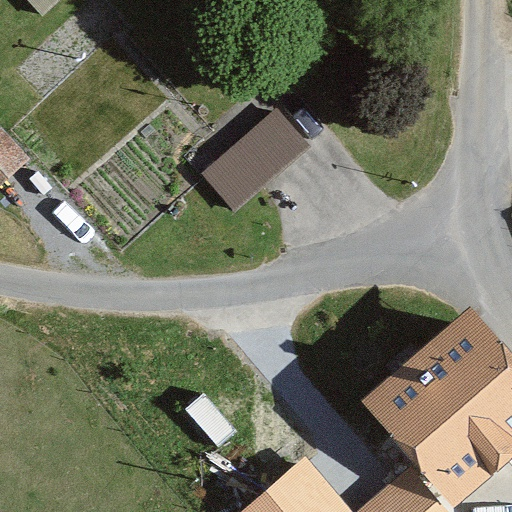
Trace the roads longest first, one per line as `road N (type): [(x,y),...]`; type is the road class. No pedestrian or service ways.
road 1 (unclassified): [(488,232),(212,293),(119,295),(0,278)]
road 2 (unclassified): [(482,0),(488,232)]
